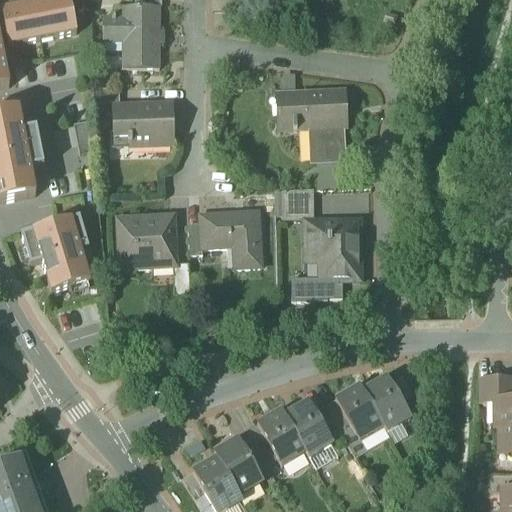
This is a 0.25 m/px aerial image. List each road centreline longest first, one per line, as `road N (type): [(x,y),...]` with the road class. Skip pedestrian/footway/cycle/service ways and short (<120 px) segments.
road 1 (unclassified): [(102,442),(271,375),(391,346)]
road 2 (residential): [(401,66),(391,139),(391,346)]
road 3 (residential): [(401,66),(196,36)]
road 4 (residential): [(511,161),(499,343)]
road 5 (residential): [(196,36),(197,164)]
